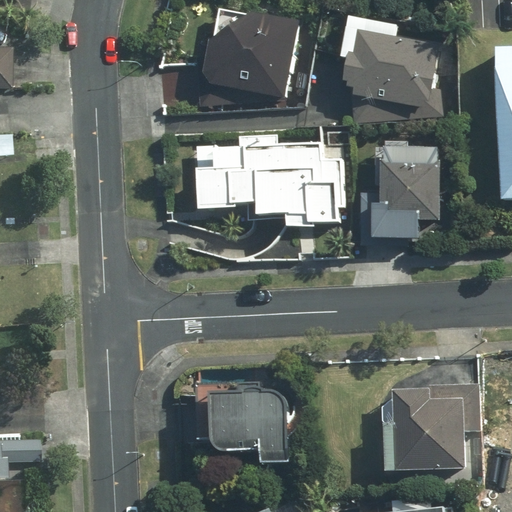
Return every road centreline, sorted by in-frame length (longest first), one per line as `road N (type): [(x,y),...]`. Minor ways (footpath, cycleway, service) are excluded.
road 1 (residential): [(511,302),(106,322)]
road 2 (residential): [(102,0),(94,30),(106,322)]
road 3 (residential): [(106,322),(116,511)]
